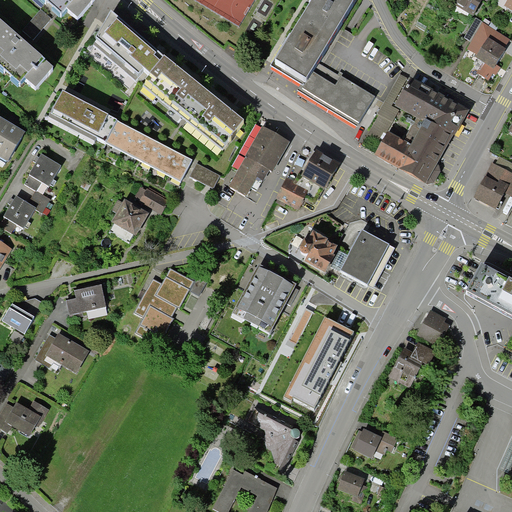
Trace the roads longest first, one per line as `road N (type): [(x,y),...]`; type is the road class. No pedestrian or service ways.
road 1 (secondary): [(137,0),(248,90),(446,212)]
road 2 (residential): [(185,209),(393,327)]
road 3 (residential): [(393,327),(301,511)]
road 4 (residential): [(380,0),(420,62),(499,108)]
road 5 (residential): [(415,287),(460,317),(472,371),(511,404)]
